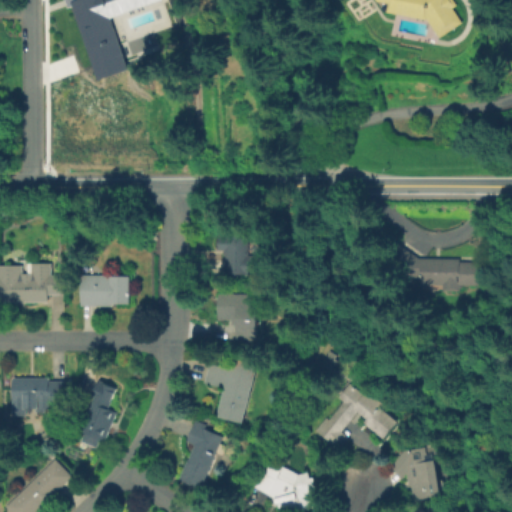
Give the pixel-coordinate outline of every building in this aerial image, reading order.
[(63,0),(66,7),(70,5),(98,80),(127,68),(110,16),(155,0),(63,0)] [(454,0),(459,8),(457,10),(465,23),(438,40),(430,26),(426,21),(387,14),(388,5),(375,1),(374,0),(454,0)] [(248,228),(249,254),(253,254),(253,261),(255,261),(256,273),(227,274),(226,254),(224,254),(224,249),(218,249),(218,235),(226,235),(226,229),(248,228)] [(484,260),(484,284),(459,284),(459,290),(442,290),(442,285),(422,285),(416,279),(403,279),(378,259),(394,242),(395,242),(419,257),(459,257),(459,260),(484,260)] [(23,275),(42,276),(49,273),(64,273),(64,294),(46,293),(46,301),(0,301),(0,265),(23,265),(23,275)] [(83,275),(110,276),(110,272),(135,273),(133,308),(82,306),(83,275)] [(256,292),(256,343),(236,343),(236,324),(231,324),(231,318),(217,318),(217,292),(256,292)] [(337,359),(331,369),(319,363),(328,349),(336,354),(334,357),(337,359)] [(215,360),(230,364),(232,356),(260,364),(244,422),(212,414),(220,385),(209,382),(215,360)] [(11,376),(49,376),(64,380),(64,400),(12,400),(11,376)] [(118,411),(106,439),(81,429),(94,397),(92,396),(99,379),(117,387),(109,407),(118,411)] [(347,381),(362,393),(365,389),(382,402),(379,406),(397,419),(384,437),(362,421),(365,417),(356,410),(341,430),(347,434),(337,447),(314,429),(324,414),(328,417),(341,400),(336,396),(347,381)] [(223,434),(202,487),(179,478),(187,457),(188,458),(194,442),(187,439),(193,423),(223,434)] [(424,448),(426,458),(432,458),(439,493),(413,498),(410,484),(408,484),(405,471),(400,477),(391,464),(403,449),(418,446),(424,448)] [(42,508),(36,511),(11,511),(5,505),(54,457),(72,476),(55,492),(42,508)] [(278,473),(294,481),(313,476),(320,503),(302,509),(294,510),(292,505),(279,509),(275,495),(266,491),(267,488),(253,481),(264,458),(280,468),(278,473)]
